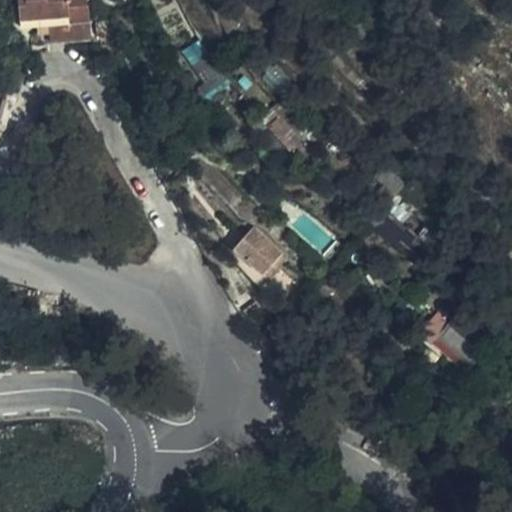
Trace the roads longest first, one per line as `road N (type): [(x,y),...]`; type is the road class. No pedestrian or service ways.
road 1 (unknown): [(214,338),(146,143),(89,78),(58,78),(28,133),(0,160)]
road 2 (unclassified): [(0,254),(153,295),(214,338),(236,380)]
road 3 (residential): [(433,511),(390,453),(308,401),(236,380)]
road 4 (unclassified): [(135,455),(125,421),(95,394),(0,391)]
road 5 (unclassified): [(236,380),(232,420),(220,437),(205,447),(135,455)]
